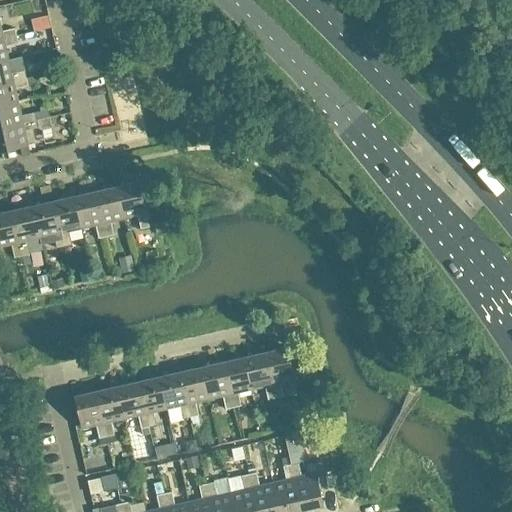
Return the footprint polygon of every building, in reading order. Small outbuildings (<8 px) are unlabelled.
[(1,31),(0,24),(0,38),(17,35),(15,28),(1,31)] [(0,61),(8,59),(5,46),(18,43),(17,35),(0,38),(0,61)] [(0,83),(26,78),(25,70),(11,73),(8,59),(0,61),(0,83)] [(28,85),(26,78),(0,83),(0,105),(18,102),(15,88),(28,85)] [(21,115),(18,102),(0,105),(0,128),(36,120),(34,112),(21,115)] [(0,151),(28,145),(24,130),(38,127),(41,129),(52,126),(50,117),(36,120),(0,128),(0,151)] [(149,226),(139,181),(117,186),(124,218),(138,215),(141,228),(149,226)] [(124,218),(117,186),(96,191),(106,236),(114,234),(111,221),(124,218)] [(106,236),(96,191),(75,195),(82,228),(95,225),(98,238),(106,236)] [(82,228),(75,195),(53,200),(64,246),(72,244),(69,231),(82,228)] [(64,246),(53,200),(32,205),(40,237),(53,234),(56,248),(64,246)] [(40,237),(32,205),(11,210),(22,256),(30,254),(26,241),(40,237)] [(22,256),(11,210),(0,212),(0,246),(11,244),(14,257),(22,256)] [(163,220),(154,223),(156,232),(166,230),(163,220)] [(131,255),(118,258),(122,273),(134,270),(131,255)] [(92,267),(79,270),(81,281),(94,279),(92,267)] [(62,277),(50,280),(53,289),(64,286),(62,277)] [(290,361),(287,347),(265,352),(276,397),(283,396),(280,382),(294,379),(290,361)] [(276,397),(265,352),(244,356),(251,389),(265,386),(268,399),(276,397)] [(251,389),(244,356),(223,361),(233,407),(241,405),(238,392),(251,389)] [(233,407),(223,361),(202,366),(209,398),(223,395),(226,409),(233,407)] [(209,398),(202,366),(180,371),(191,417),(198,415),(195,402),(209,398)] [(191,417),(180,371),(159,376),(167,408),(180,405),(183,419),(191,417)] [(167,408),(159,376),(138,381),(149,426),(156,425),(153,411),(167,408)] [(149,426),(138,381),(117,386),(124,418),(138,415),(141,428),(149,426)] [(124,418),(117,386),(96,390),(106,436),(114,434),(111,421),(124,418)] [(106,436),(96,390),(74,396),(81,428),(96,424),(99,438),(106,436)] [(149,426),(141,428),(143,435),(150,433),(149,426)] [(306,460),(300,432),(285,436),(289,456),(291,464),(298,462),(306,460)] [(114,434),(106,436),(108,443),(116,441),(114,434)] [(106,436),(99,438),(100,444),(108,443),(106,436)] [(187,440),(184,444),(186,452),(197,449),(194,438),(187,440)] [(161,444),(153,446),(156,458),(164,456),(161,444)] [(195,456),(185,458),(188,469),(198,466),(195,456)] [(289,456),(281,458),(283,466),(291,464),(289,456)] [(316,472),(301,475),(298,462),(291,464),(301,509),(323,504),(316,472)] [(254,463),(247,465),(249,474),(256,472),(254,463)] [(290,511),(301,509),(291,464),(283,466),(286,479),(273,482),(279,511),(290,511)] [(114,472),(107,474),(110,488),(117,486),(114,472)] [(279,511),(273,482),(259,485),(256,472),(249,474),(257,511),(279,511)] [(257,511),(249,474),(241,475),(241,478),(228,481),(230,492),(235,511),(257,511)] [(235,511),(230,492),(217,495),(214,481),(206,483),(212,511),(235,511)] [(212,511),(206,483),(199,485),(202,498),(188,501),(190,511),(212,511)] [(190,511),(188,501),(175,505),(171,491),(164,493),(168,511),(190,511)] [(168,511),(164,493),(156,495),(159,508),(146,511),(145,511),(168,511)] [(123,511),(145,511),(146,511),(142,511),(131,511),(129,501),(122,503),(123,511)] [(123,511),(122,503),(100,508),(100,511),(123,511)]
